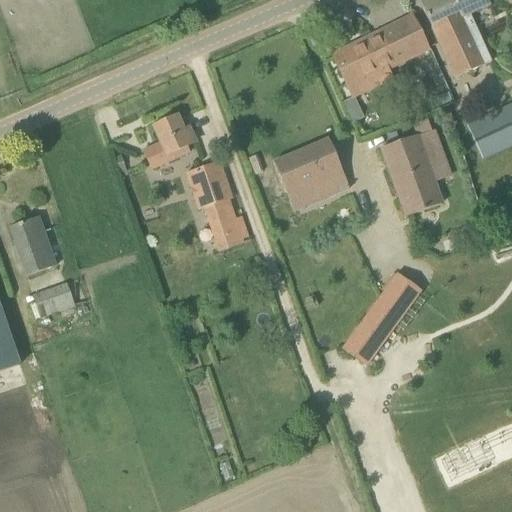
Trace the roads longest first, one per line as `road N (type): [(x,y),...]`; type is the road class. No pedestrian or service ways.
road 1 (track): [(188,49),(366,511)]
road 2 (tertiary): [(304,0),(0,130)]
road 3 (track): [(292,5),(348,135)]
